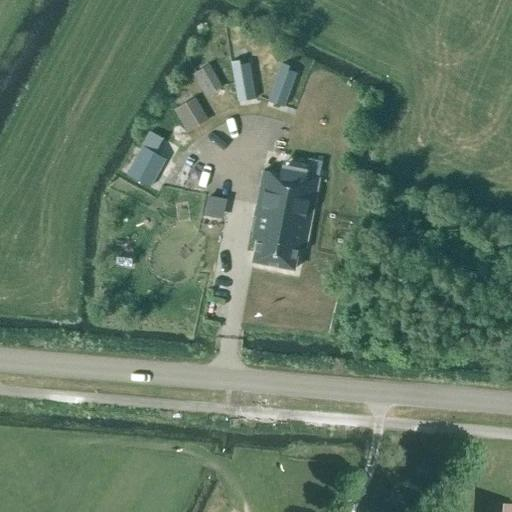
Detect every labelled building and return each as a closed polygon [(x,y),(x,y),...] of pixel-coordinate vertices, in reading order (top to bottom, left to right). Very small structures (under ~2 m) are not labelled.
[(208,65),(192,75),(196,81),(206,98),(222,88),(212,72),(208,65)] [(233,67),(232,68),(239,102),(254,99),(248,65),(240,66),(233,67)] [(280,69),(268,102),(282,108),(295,75),(288,72),(280,69)] [(195,98),(174,111),(187,134),(208,121),(195,98)] [(166,131),(160,142),(171,148),(177,138),(166,131)] [(170,152),(146,139),(127,176),(150,188),(170,152)] [(319,178),(281,171),(281,175),(264,171),(253,230),(255,231),(253,239),(257,240),(252,262),(294,270),(298,248),(304,249),(319,178)] [(511,511),(511,505),(488,503),(487,511),(511,511)]
